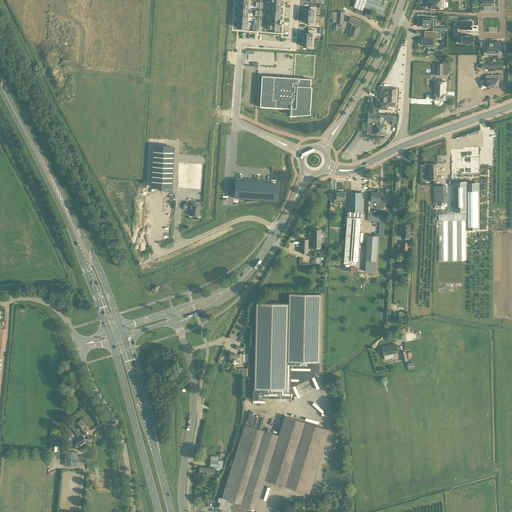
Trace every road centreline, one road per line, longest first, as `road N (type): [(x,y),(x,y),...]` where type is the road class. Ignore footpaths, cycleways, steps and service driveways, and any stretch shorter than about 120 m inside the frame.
road 1 (residential): [(127,107),(124,185),(158,255),(199,239)]
road 2 (unclassified): [(182,511),(194,385),(175,319)]
road 3 (primary): [(171,511),(123,336)]
road 4 (unclassified): [(388,324),(402,145)]
road 5 (primary): [(110,340),(158,511)]
road 6 (residential): [(211,112),(215,37),(113,33)]
road 7 (unclassified): [(133,511),(122,439),(80,350)]
road 8 (residential): [(235,113),(241,42),(289,43),(293,0)]
road 9 (primary): [(120,327),(56,188)]
road 10 (primary): [(56,188),(107,331)]
road 11 (unclassified): [(402,145),(409,36),(397,18)]
road 12 (residential): [(199,239),(211,112)]
road 13 (tertiary): [(175,319),(229,292),(266,246)]
